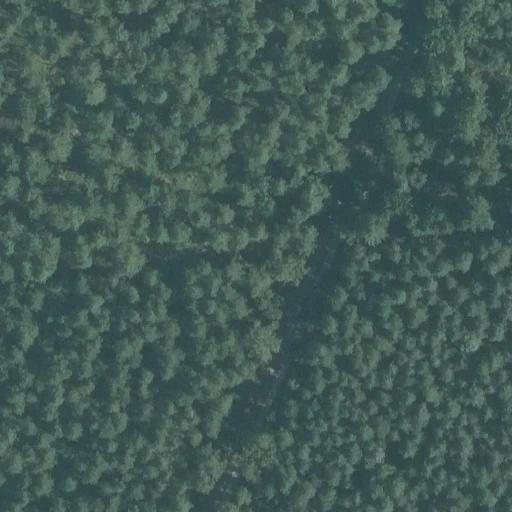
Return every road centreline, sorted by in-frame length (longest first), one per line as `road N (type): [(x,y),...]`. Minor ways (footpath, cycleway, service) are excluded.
road 1 (track): [(207,511),(421,0)]
road 2 (track): [(320,246),(280,240),(0,276)]
